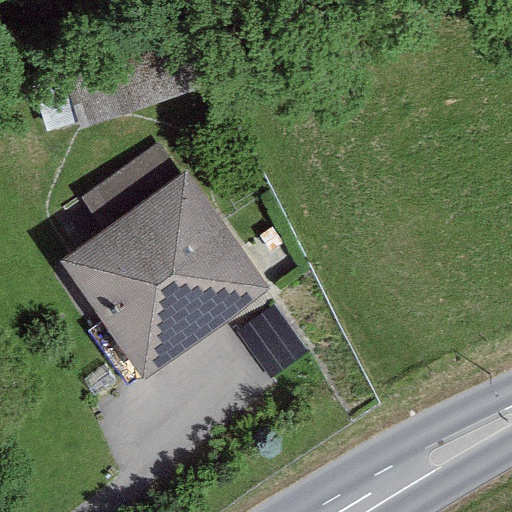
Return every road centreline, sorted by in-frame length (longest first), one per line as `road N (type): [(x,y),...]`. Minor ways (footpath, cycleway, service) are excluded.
road 1 (unknown): [(107,511),(263,385)]
road 2 (secondary): [(511,413),(341,511)]
